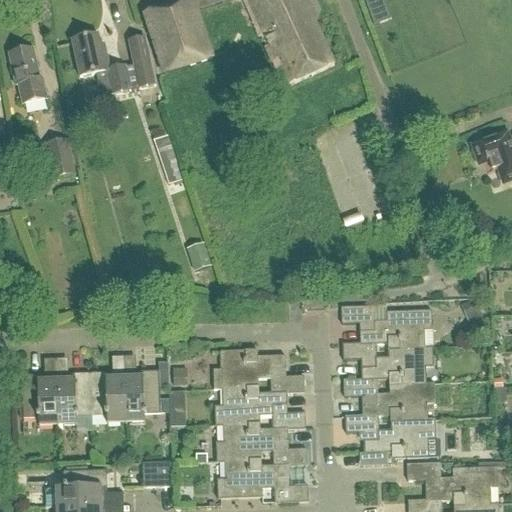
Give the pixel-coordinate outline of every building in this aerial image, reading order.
[(321,15),(313,0),(212,0),(197,5),(195,0),(192,0),(142,17),(162,80),(216,62),(199,13),(238,0),(239,0),(258,43),(262,41),(285,92),(335,69),(316,27),(320,16),(321,15)] [(374,0),(361,0),(365,9),(376,5),(374,0)] [(126,69),(111,73),(108,60),(104,61),(99,39),(73,45),(81,81),(98,78),(102,100),(131,94),(130,92),(139,90),(139,92),(156,89),(150,64),(145,40),(127,43),(133,69),(126,71),(126,69)] [(40,83),(34,53),(9,58),(16,90),(19,89),(23,109),(47,103),(43,83),(40,83)] [(504,188),(511,185),(511,143),(510,144),(508,137),(474,150),(480,169),(489,165),(493,176),(499,173),(504,188)] [(162,168),(176,163),(168,139),(154,144),(162,168)] [(68,142),(46,147),(54,183),(76,178),(68,142)] [(212,269),(204,246),(187,252),(194,275),(212,269)] [(426,352),(426,351),(425,334),(433,334),(432,314),(387,316),(388,327),(376,327),(375,311),(342,312),(342,328),(367,327),(367,335),(360,336),(361,347),(361,348),(376,347),(376,348),(388,347),(388,353),(426,352)] [(377,362),(376,348),(376,347),(361,348),(361,347),(343,348),(344,364),(368,363),(368,372),(362,372),(362,384),(377,383),(377,384),(378,384),(390,384),(390,389),(427,388),(426,371),(434,370),(433,351),(426,351),(426,352),(388,353),(389,361),(377,362)] [(106,354),(106,364),(124,364),(124,354),(106,354)] [(286,397),(287,398),(304,397),(304,380),(285,381),(285,373),(286,373),(285,359),(258,360),(258,354),(221,355),(222,373),(214,374),(215,393),(222,393),(259,391),(259,383),(271,382),(271,397),(272,397),(286,397)] [(40,431),(59,430),(57,364),(45,365),(46,385),(40,385),(40,379),(23,380),(24,422),(40,421),(40,431)] [(93,419),(91,378),(75,378),(75,384),(58,385),(57,364),(59,430),(78,430),(78,420),(93,419)] [(143,376),(143,382),(125,382),(127,428),(146,427),(145,418),(161,417),(170,417),(170,403),(161,403),(160,390),(169,390),(169,375),(143,376)] [(127,428),(125,382),(108,383),(108,377),(91,378),(93,419),(108,419),(108,428),(127,428)] [(378,398),(378,384),(377,384),(377,383),(362,384),(345,384),(345,401),(369,400),(370,409),(363,409),(364,420),(379,420),(391,420),(391,426),(428,425),(428,424),(428,407),(435,407),(435,387),(427,388),(390,389),(390,398),(378,398)] [(272,397),(271,397),(260,397),(259,391),(222,393),(223,410),(215,410),(216,430),(224,430),(224,429),(261,428),(260,419),(272,419),(273,432),(273,433),(288,433),(306,432),(305,416),(287,416),(287,408),(287,398),(286,397),(272,397)] [(380,434),(379,420),(364,420),(346,421),(347,437),(365,437),(365,445),(365,458),(393,457),(393,463),(430,462),(429,445),(437,445),(436,424),(428,424),(428,425),(391,426),(391,434),(380,434)] [(273,432),(261,433),(261,428),(224,429),(224,430),(224,447),(217,447),(217,467),(225,467),(225,466),(262,464),(262,456),(273,455),(274,469),(274,470),(290,470),(307,470),(307,453),(282,454),(282,446),(289,445),(288,433),(273,433),(273,432)] [(274,469),(262,470),(262,464),(225,466),(225,467),(226,483),(218,483),(219,503),(264,502),(263,492),(275,491),(275,506),(308,505),(308,489),(284,490),(283,482),(290,481),(290,470),(274,470),(274,469)] [(145,491),(173,491),(172,467),(144,467),(145,491)] [(491,509),(491,508),(491,491),(498,491),(497,471),(452,473),(452,483),(441,483),(441,468),(407,469),(408,486),(432,485),(433,493),(426,493),(426,505),(442,504),(442,505),(455,504),(455,510),(491,509)] [(20,473),(18,485),(35,489),(38,477),(20,473)] [(57,511),(125,508),(124,496),(102,497),(102,491),(107,491),(107,474),(65,475),(65,491),(49,492),(46,495),(47,511),(57,511)]
